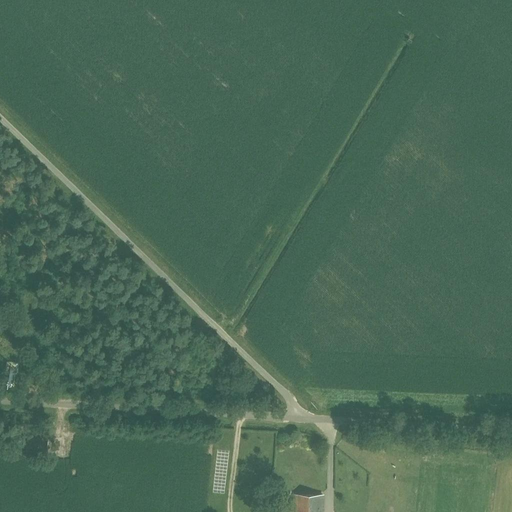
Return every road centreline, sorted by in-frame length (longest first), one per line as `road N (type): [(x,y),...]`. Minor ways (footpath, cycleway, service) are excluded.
road 1 (unclassified): [(297,417),(288,398),(0,117)]
road 2 (unclassified): [(297,417),(0,400)]
road 3 (unclassified): [(511,432),(297,417)]
road 4 (track): [(67,404),(0,264)]
